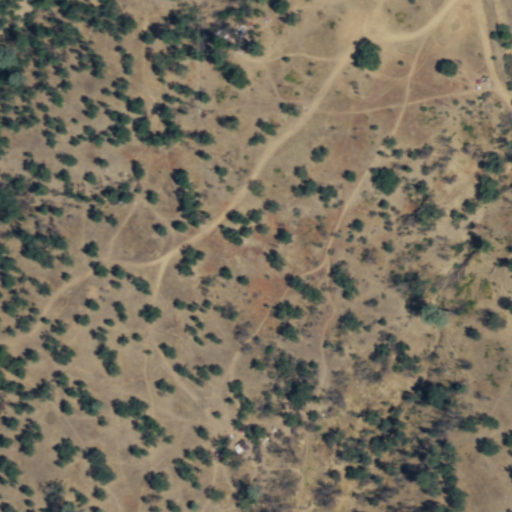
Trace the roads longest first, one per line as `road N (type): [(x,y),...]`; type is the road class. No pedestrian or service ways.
road 1 (track): [(446,0),(413,60),(341,110),(302,101),(205,107),(162,119),(151,100),(160,39)]
road 2 (track): [(326,244),(289,278),(205,396),(183,384),(145,329),(165,254)]
road 3 (track): [(413,60),(391,132),(326,244),(318,393)]
road 4 (track): [(313,104),(206,231),(165,254)]
road 5 (track): [(511,370),(483,442),(506,486),(503,511)]
